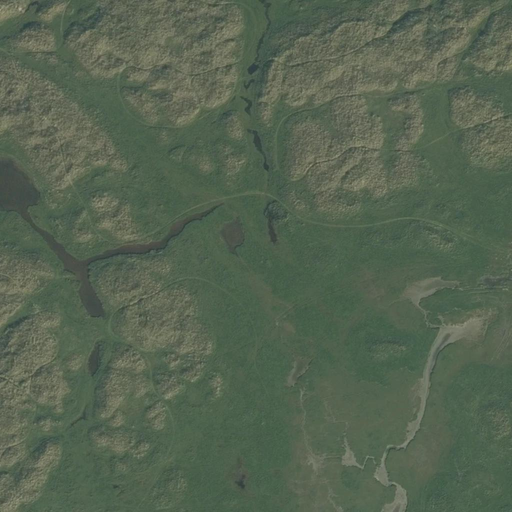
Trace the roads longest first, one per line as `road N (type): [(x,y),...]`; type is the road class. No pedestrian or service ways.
road 1 (track): [(292,437),(322,403),(358,397),(395,377),(439,318),(489,302),(503,309),(508,331),(463,417),(479,511)]
road 2 (track): [(511,249),(398,221),(276,316)]
road 3 (track): [(224,203),(317,291),(386,329),(404,334),(432,325)]
road 4 (track): [(171,511),(200,479),(276,316)]
road 5 (track): [(317,291),(373,267),(466,267),(511,252)]
